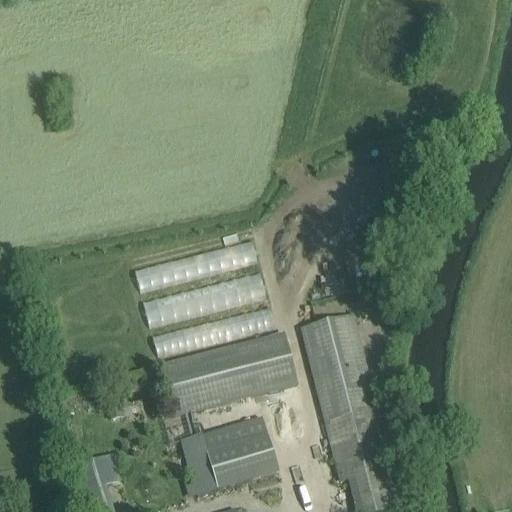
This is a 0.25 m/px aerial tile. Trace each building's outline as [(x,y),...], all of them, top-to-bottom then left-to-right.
[(141,290),(259,265),(254,243),(137,269),(141,290)] [(261,274),(145,300),(151,326),(267,300),(261,274)] [(158,353),(275,330),(271,310),(154,334),(158,353)] [(349,483),(356,511),(389,511),(401,509),(352,319),(300,334),(335,465),(340,485),(349,483)] [(160,367),(173,421),(298,389),(284,335),(160,367)] [(103,393),(107,412),(122,409),(118,390),(103,393)] [(186,487),(190,500),(278,475),(262,421),(181,444),(193,485),(186,487)] [(113,458),(70,471),(78,497),(106,488),(121,484),(113,458)]
